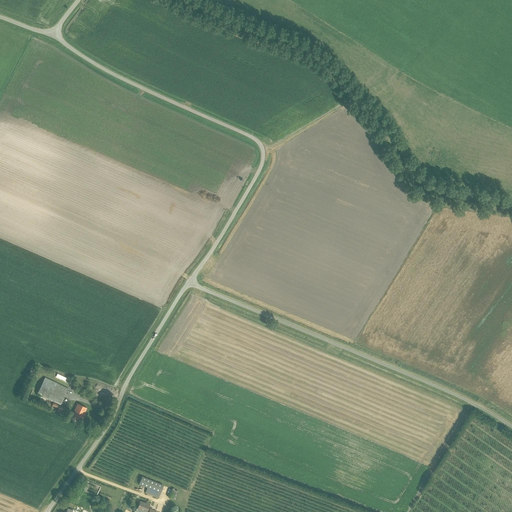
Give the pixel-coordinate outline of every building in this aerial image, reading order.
[(68,388),(45,377),(37,393),(61,404),(68,388)] [(28,400),(33,389),(28,387),(24,398),(28,400)] [(74,414),(72,417),(77,419),(78,416),(83,418),(86,414),(84,413),(87,407),(78,403),(74,414)] [(142,477),(139,484),(147,488),(147,487),(160,493),(163,486),(142,477)] [(147,488),(145,493),(158,498),(160,493),(147,487),(147,488)] [(145,511),(154,511),(155,511),(149,510),(149,511),(147,510),(149,504),(145,503),(144,504),(139,502),(136,509),(145,511)]
